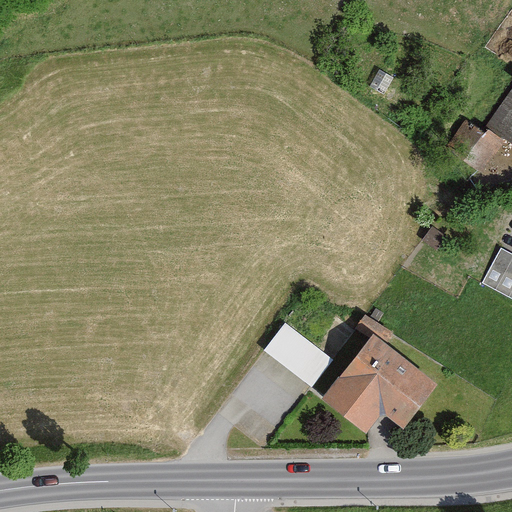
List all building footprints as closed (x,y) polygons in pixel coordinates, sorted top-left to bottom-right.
[(511,94),(488,126),(511,144),(511,94)] [(511,256),(496,249),(478,287),(511,303),(511,256)] [(286,317),(264,345),(310,382),(333,354),(286,317)] [(426,383),(369,338),(322,396),(379,441),(426,383)] [(313,383),(323,391),(350,359),(340,350),(313,383)]
